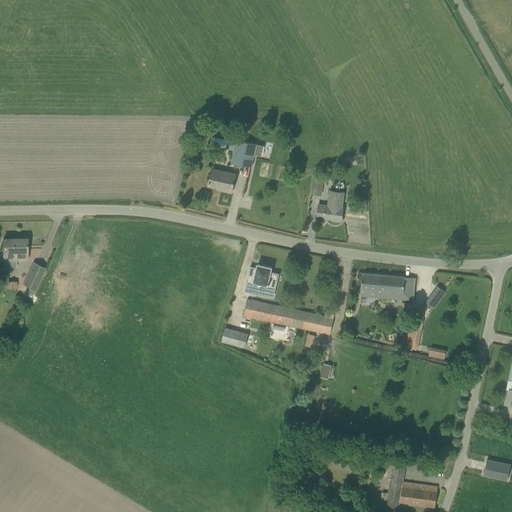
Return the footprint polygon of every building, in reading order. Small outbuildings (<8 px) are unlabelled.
[(236,140),(231,163),(251,168),(256,144),(236,140)] [(222,191),(231,193),(236,175),(212,169),(208,186),(222,189),(222,191)] [(323,183),(311,182),(310,194),(321,196),(323,183)] [(317,218),(341,221),(343,208),(342,208),(343,193),(330,191),(328,206),(318,205),(317,218)] [(27,251),(27,239),(12,239),(12,241),(3,241),(3,239),(3,260),(18,260),(27,260),(27,251)] [(34,290),(45,268),(33,263),(23,285),(34,290)] [(275,286),(278,274),(270,273),(271,268),(257,265),(255,277),(254,281),(249,280),(247,290),(258,292),(261,283),(260,282),(261,278),(268,280),(267,284),(275,286)] [(404,277),(363,274),(361,290),(375,291),(374,297),(413,300),(415,278),(404,277)] [(426,303),(434,309),(445,293),(437,287),(426,303)] [(244,316),(330,334),(333,319),(247,300),(244,316)] [(422,320),(413,318),(411,329),(408,328),(404,347),(417,349),(422,320)] [(292,344),(296,328),(272,323),(268,339),(292,344)] [(244,348),(248,335),(225,328),(221,341),(244,348)] [(312,348),(315,336),(308,334),(305,346),(312,348)] [(429,347),(428,356),(444,357),(445,348),(429,347)] [(511,464),(487,459),(483,476),(507,481),(511,464)] [(400,502),(434,507),(437,487),(403,482),(405,467),(393,465),(386,506),(399,508),(400,502)]
